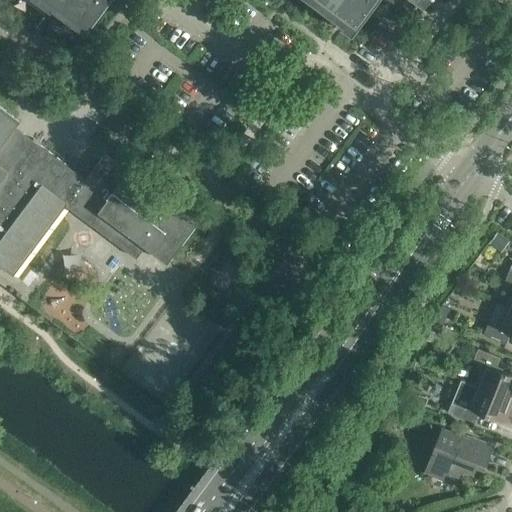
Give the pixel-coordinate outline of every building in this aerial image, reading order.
[(53,0),(91,28),(111,0),(53,0)] [(384,0),(407,17),(420,0),(321,0),(358,28),(379,0),(384,0)] [(129,171),(129,172),(105,154),(86,179),(32,139),(26,147),(11,135),(21,122),(0,106),(0,265),(14,276),(67,206),(137,258),(146,246),(168,263),(199,222),(129,171)] [(165,184),(149,173),(144,179),(160,191),(165,184)] [(511,332),(511,308),(508,307),(503,318),(499,317),(496,325),(489,322),(484,335),(506,343),(511,332)] [(511,374),(496,369),(501,358),(479,349),(474,361),(481,364),(477,373),(481,374),(477,385),(511,399),(511,374)] [(506,422),(511,407),(511,399),(477,385),(469,406),(458,401),(453,414),(475,422),(480,411),(506,422)] [(486,469),(495,446),(473,438),(472,441),(442,429),(425,470),(444,479),(447,471),(459,476),(463,468),(475,473),(478,465),(486,469)]
